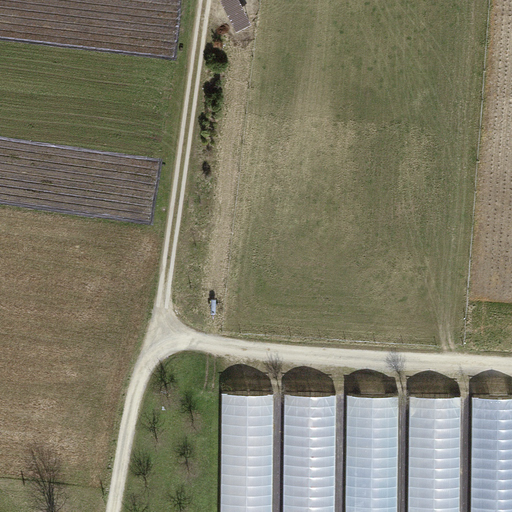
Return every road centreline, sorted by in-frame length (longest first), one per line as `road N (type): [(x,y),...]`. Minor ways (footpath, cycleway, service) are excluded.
road 1 (track): [(114,511),(133,409),(159,331),(205,0)]
road 2 (track): [(152,352),(179,340),(511,362)]
